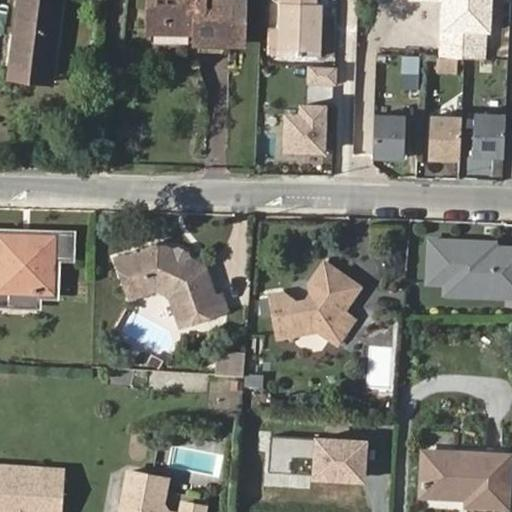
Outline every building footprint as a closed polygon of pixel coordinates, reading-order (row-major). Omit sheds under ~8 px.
[(52,71),(58,29),(50,28),(54,0),(20,0),(13,66),(52,71)] [(54,0),(50,28),(58,29),(61,0),(54,0)] [(150,0),(149,30),(198,33),(198,53),(237,54),(238,0),(150,0)] [(280,0),(280,30),(280,54),(319,55),(321,4),(314,4),(313,0),(280,0)] [(490,0),(407,0),(443,2),(440,54),(487,57),(490,0)] [(280,54),(280,30),(272,29),(272,54),(280,54)] [(420,60),(404,59),(403,76),(419,77),(420,60)] [(457,74),(458,62),(438,61),(437,73),(457,74)] [(337,68),(308,67),(307,85),(337,87),(337,68)] [(403,76),(403,91),(418,92),(419,77),(403,76)] [(328,105),(300,104),(300,115),(285,114),(284,154),(327,155),(328,105)] [(508,160),(510,118),(479,116),(477,158),(508,160)] [(404,164),(405,122),(374,121),(373,163),(404,164)] [(462,165),(464,123),(432,121),(430,163),(462,165)] [(0,252),(7,253),(9,226),(0,225),(0,252)] [(0,287),(10,288),(9,300),(37,301),(38,289),(55,289),(56,265),(54,265),(54,252),(72,254),(73,230),(9,226),(7,253),(0,252),(0,287)] [(202,273),(207,267),(194,261),(189,251),(179,245),(174,248),(159,241),(116,260),(134,300),(159,289),(172,297),(185,328),(229,309),(222,293),(219,294),(213,282),(205,280),(202,273)] [(481,244),(427,241),(423,283),(447,285),(457,286),(475,297),(511,299),(511,250),(492,250),(481,249),(481,244)] [(310,324),(319,330),(338,342),(354,316),(342,307),(358,283),(323,260),(310,282),(312,290),(305,301),(295,302),(281,292),(268,294),(275,336),(294,333),(299,325),(310,324)] [(213,282),(207,267),(202,273),(205,280),(213,282)] [(457,286),(447,285),(446,300),(511,304),(511,299),(475,297),(457,286)] [(0,298),(9,300),(10,288),(0,287),(0,298)] [(372,342),(394,348),(400,329),(377,323),(372,342)] [(294,333),(319,330),(310,324),(299,325),(294,333)] [(368,346),(366,387),(390,389),(393,348),(368,346)] [(218,359),(217,376),(244,378),(246,360),(218,359)] [(246,387),(264,389),(266,362),(248,361),(246,387)] [(271,436),(269,472),(316,475),(317,467),(337,468),(336,476),(361,478),(364,441),(271,436)] [(506,508),(509,457),(422,452),(421,496),(466,499),(465,505),(506,508)] [(0,502),(5,502),(4,511),(56,511),(59,470),(0,466),(0,502)] [(168,511),(162,511),(168,478),(129,471),(122,511),(123,511),(168,511)] [(184,502),(181,511),(204,511),(206,507),(184,502)]
